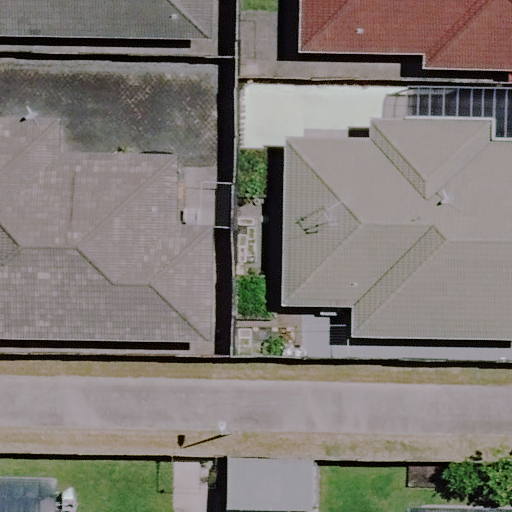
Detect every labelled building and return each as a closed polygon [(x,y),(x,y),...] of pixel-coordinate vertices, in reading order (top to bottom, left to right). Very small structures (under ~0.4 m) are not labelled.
[(0,0),(0,41),(202,48),(203,0),(0,0)] [(511,77),(511,0),(299,0),(297,68),(511,77)] [(0,350),(205,354),(207,235),(180,234),(182,108),(0,105),(0,350)] [(511,139),(281,135),(278,311),(350,312),(349,339),(511,342),(511,139)] [(308,511),(310,468),(227,467),(226,511),(308,511)]
